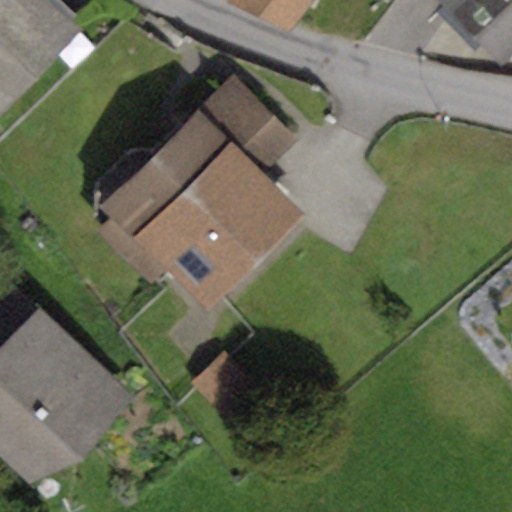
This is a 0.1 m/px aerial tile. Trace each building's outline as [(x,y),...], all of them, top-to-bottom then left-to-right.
[(0,0),(0,114),(2,116),(86,32),(54,0),(0,0)] [(259,0),(288,22),(305,0),(259,0)] [(511,0),(430,0),(490,61),(511,40),(511,0)] [(237,77),(106,208),(208,310),(310,209),(271,169),(300,140),(237,77)] [(50,312),(0,360),(0,448),(39,489),(134,397),(50,312)] [(227,357),(194,392),(227,422),(259,387),(227,357)]
